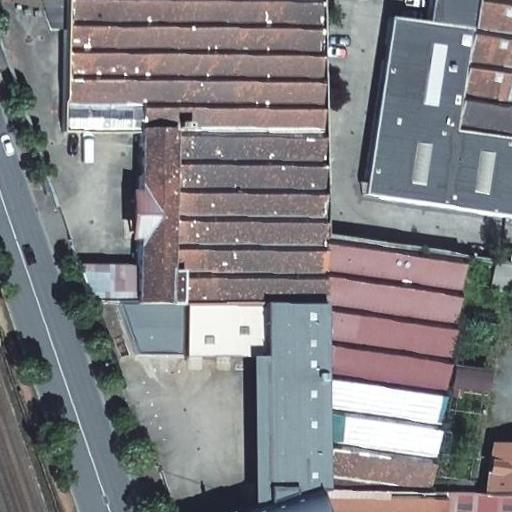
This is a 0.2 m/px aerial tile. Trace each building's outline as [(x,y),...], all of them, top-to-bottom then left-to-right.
[(316,0),(12,0),(13,1),(45,9),(51,31),(65,32),(63,134),(138,135),(136,267),(77,267),(90,303),(116,303),(180,304),(187,304),(263,306),(323,307),(320,237),(317,1),(316,0)] [(511,0),(430,0),(427,25),(390,19),(365,180),(379,183),(378,198),(511,220),(511,0)] [(365,180),(362,196),(378,198),(379,183),(365,180)] [(426,483),(463,258),(320,237),(323,307),(325,493),(424,495),(426,483)] [(490,291),(511,293),(511,265),(494,263),(490,291)] [(180,304),(116,303),(134,356),(179,356),(180,304)] [(186,357),(263,358),(263,306),(187,304),(186,357)] [(325,493),(323,307),(263,306),(263,358),(265,506),(325,493)] [(511,496),(511,449),(494,447),(485,496),(511,496)] [(424,495),(471,496),(472,483),(426,483),(424,495)] [(245,511),(511,511),(511,496),(485,496),(471,496),(424,495),(325,493),(265,506),(260,508),(249,511),(245,511)] [(257,501),(247,504),(249,511),(260,508),(258,501),(257,501)]
